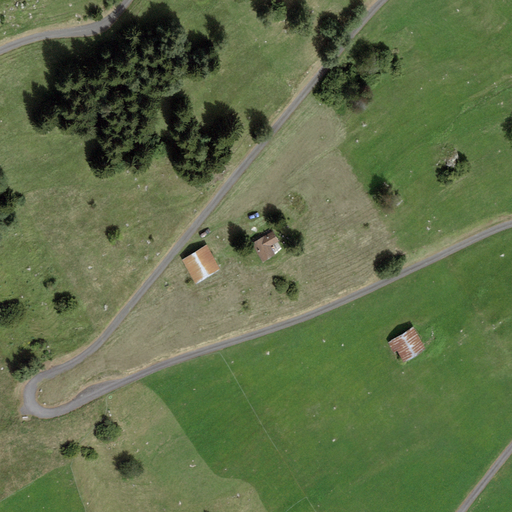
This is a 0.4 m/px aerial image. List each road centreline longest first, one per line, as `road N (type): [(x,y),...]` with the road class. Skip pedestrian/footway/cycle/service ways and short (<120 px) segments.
road 1 (residential): [(511,223),(286,324),(161,365),(50,414),(35,407),(32,385),(101,341),(383,0)]
road 2 (residential): [(129,0),(93,29),(0,51)]
